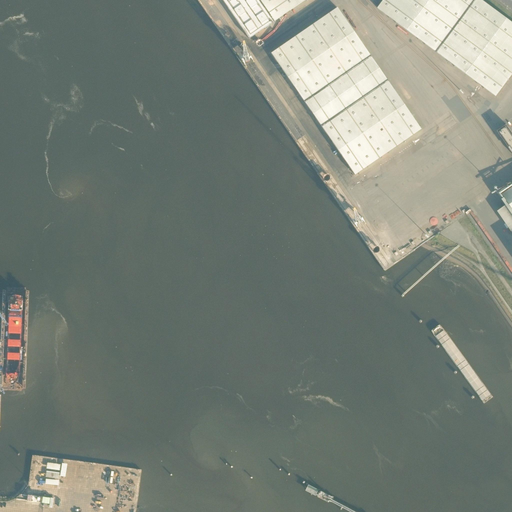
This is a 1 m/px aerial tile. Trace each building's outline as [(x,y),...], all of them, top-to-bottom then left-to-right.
[(221,0),(249,39),(272,23),(305,0),(221,0)] [(511,22),(481,0),(384,0),(378,9),(496,96),(511,75),(511,74),(511,22)] [(270,54),(354,175),(421,129),(337,8),(270,54)] [(511,132),(506,125),(506,126),(498,132),(511,152),(511,132)] [(511,188),(502,195),(509,204),(497,212),(511,232),(511,188)] [(0,355),(0,390),(26,391),(29,287),(2,286),(0,355)]
